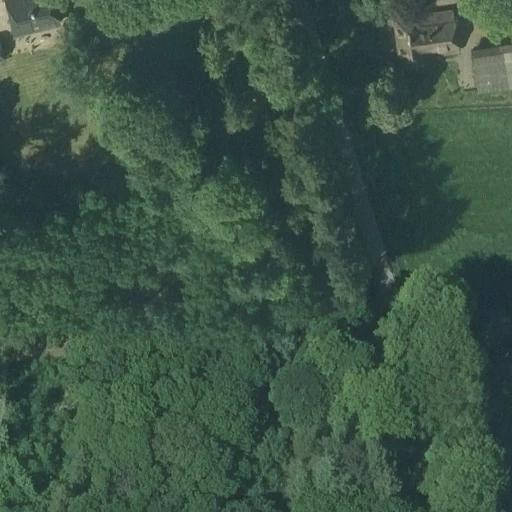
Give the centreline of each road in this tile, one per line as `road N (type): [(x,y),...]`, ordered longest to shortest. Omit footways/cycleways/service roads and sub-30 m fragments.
road 1 (unclassified): [(393,311),(297,0)]
road 2 (residential): [(436,511),(393,311)]
